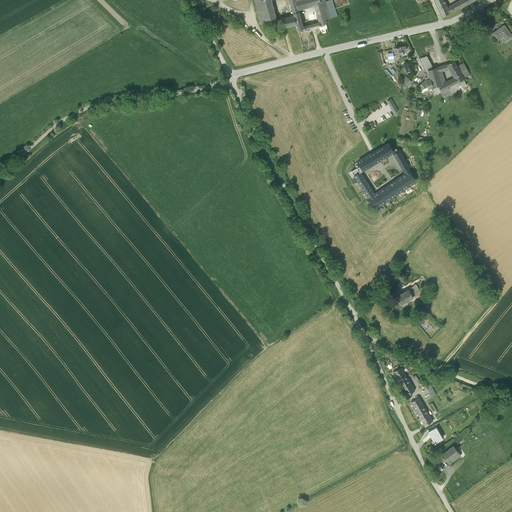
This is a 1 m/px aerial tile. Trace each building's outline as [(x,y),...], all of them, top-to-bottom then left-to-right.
[(254,0),(258,15),(264,13),(266,23),(276,20),(272,3),(271,0),(254,0)] [(296,0),(290,2),(293,12),(293,13),(299,11),(298,8),(315,4),(320,22),(317,23),(310,25),(311,27),(317,25),(318,26),(321,25),(321,24),(326,23),(325,19),(320,0),(296,0)] [(325,1),(324,0),(320,0),(325,19),(330,17),(328,10),(326,1),(325,1)] [(446,6),(443,0),(440,0),(436,2),(441,13),(443,16),(453,10),(451,5),(449,6),(448,6),(446,6)] [(460,0),(451,5),(453,10),(461,6),(461,7),(475,0),(460,0)] [(328,10),(330,17),(337,15),(335,9),(328,10)] [(299,11),(293,13),(296,24),(298,31),(303,29),(303,30),(307,29),(307,28),(311,27),(310,25),(306,26),(303,27),(299,11)] [(290,16),(283,18),(285,27),(296,24),(293,13),(293,12),(291,13),(291,14),(290,15),(290,16)] [(264,13),(258,15),(261,24),(266,23),(264,13)] [(511,37),(504,25),(492,33),(497,40),(503,36),(506,41),(511,37)] [(396,48),(395,48),(397,56),(397,57),(403,56),(402,51),(406,50),(405,46),(399,47),(400,47),(396,48)] [(427,56),(420,58),(426,71),(427,70),(433,69),(427,56)] [(410,60),(407,62),(406,61),(401,63),(402,64),(403,64),(407,74),(410,72),(410,71),(414,69),(410,60)] [(457,67),(453,60),(448,64),(450,68),(454,77),(460,73),(457,67)] [(464,63),(457,67),(460,73),(463,78),(470,74),(464,63)] [(448,64),(436,68),(438,72),(442,71),(450,68),(448,64)] [(433,69),(427,70),(428,71),(429,74),(430,79),(433,88),(441,85),(441,82),(438,72),(436,68),(433,69)] [(433,88),(434,95),(440,92),(464,79),(463,78),(460,73),(454,77),(455,77),(441,85),(433,88)] [(464,79),(440,92),(443,97),(444,96),(456,90),(466,84),(464,79)] [(426,80),(423,82),(419,86),(423,89),(428,87),(426,80)] [(456,90),(444,96),(448,103),(459,97),(455,92),(456,92),(456,90)] [(389,143),(375,152),(380,160),(393,152),(394,152),(393,150),(389,143)] [(397,151),(393,153),(399,163),(405,160),(399,150),(397,151)] [(375,152),(357,162),(360,166),(363,171),(380,160),(375,152)] [(405,160),(399,163),(401,166),(405,174),(409,171),(406,163),(405,160)] [(359,172),(357,168),(351,172),(360,185),(366,181),(360,172),(360,173),(360,172),(359,172)] [(405,174),(401,177),(408,187),(416,182),(409,171),(405,174)] [(408,187),(401,177),(398,179),(394,182),(401,192),(408,187)] [(374,195),(366,181),(360,185),(369,199),(374,195)] [(394,182),(386,187),(393,197),(401,192),(394,182)] [(386,187),(378,192),(385,202),(393,197),(386,187)] [(374,195),(369,199),(376,209),(379,207),(385,202),(378,192),(374,195)] [(408,289),(400,293),(399,293),(396,295),(400,304),(401,304),(402,306),(406,304),(405,302),(413,297),(408,289)] [(401,367),(393,372),(395,375),(394,375),(395,377),(396,376),(398,380),(406,375),(401,367)] [(406,375),(398,380),(400,384),(399,385),(400,386),(401,385),(402,388),(410,383),(406,375)] [(417,378),(416,375),(412,377),(418,386),(421,384),(417,378)] [(410,383),(402,388),(405,392),(404,392),(404,394),(405,393),(407,396),(415,391),(410,383)] [(419,398),(411,403),(412,405),(411,406),(412,407),(413,406),(415,410),(423,406),(419,398)] [(423,406),(415,410),(418,414),(417,415),(417,416),(419,416),(420,418),(428,414),(423,406)] [(428,414),(420,418),(422,422),(421,423),(422,424),(423,423),(425,426),(432,422),(428,414)] [(436,427),(428,432),(435,444),(443,439),(436,427)] [(453,446),(442,455),(449,464),(460,456),(453,446)]
